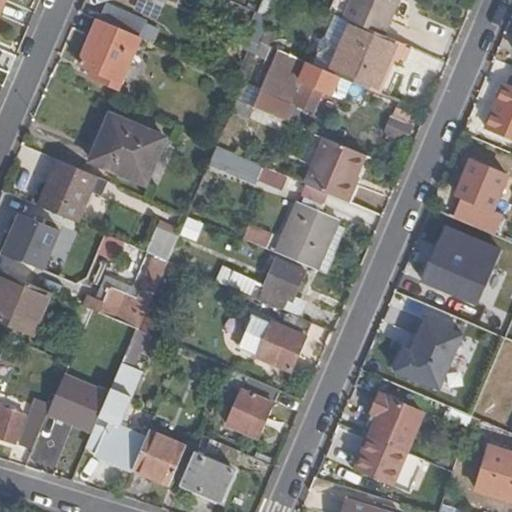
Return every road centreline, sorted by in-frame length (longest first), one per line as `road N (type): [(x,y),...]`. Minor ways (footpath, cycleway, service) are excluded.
road 1 (residential): [(281,511),(499,0)]
road 2 (residential): [(59,0),(0,144)]
